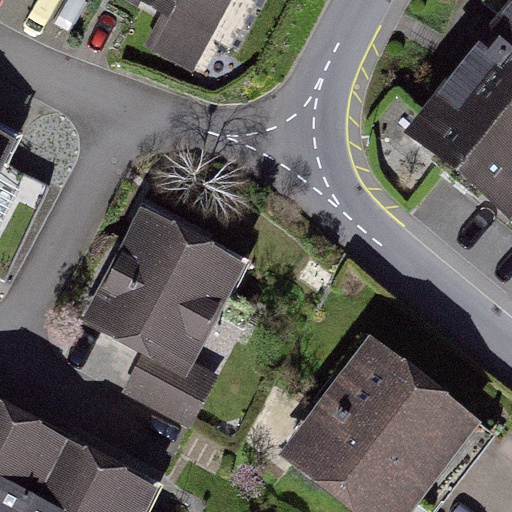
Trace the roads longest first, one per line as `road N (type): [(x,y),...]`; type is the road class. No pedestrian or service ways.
road 1 (residential): [(307,128),(334,200),(511,354)]
road 2 (residential): [(126,119),(2,368)]
road 3 (residential): [(174,459),(2,368)]
road 4 (residential): [(307,128),(255,139),(126,119)]
road 5 (residential): [(365,0),(322,72),(307,128)]
road 6 (residential): [(126,119),(0,55)]
